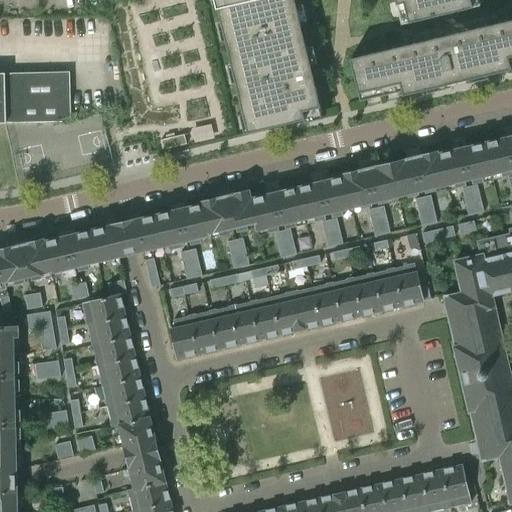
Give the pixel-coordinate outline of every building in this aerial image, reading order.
[(511,0),(204,0),(236,135),(247,132),(247,133),(305,120),(305,119),(402,95),(403,96),(427,90),(427,89),(444,85),(445,86),(469,80),(469,79),(487,75),(487,76),(511,70),(511,69),(511,0)] [(69,72),(0,73),(0,123),(6,123),(71,122),(69,72)] [(185,131),(161,137),(164,147),(187,141),(185,131)] [(510,170),(511,169),(511,161),(506,137),(483,143),(491,174),(501,172),(502,176),(511,174),(510,170)] [(481,177),(491,174),(483,143),(460,149),(467,180),(472,179),(473,183),(482,181),(481,177)] [(460,149),(438,154),(437,154),(444,185),(455,183),(456,187),(464,185),(463,181),(467,180),(460,149)] [(444,186),(444,185),(437,154),(438,154),(437,152),(413,158),(420,189),(425,188),(426,192),(434,190),(434,186),(443,184),(444,186)] [(413,158),(391,163),(398,194),(407,192),(408,196),(417,194),(416,190),(420,189),(413,158)] [(391,163),(366,169),(374,200),(378,199),(379,203),(387,201),(387,197),(398,194),(391,163)] [(366,169),(342,174),(343,176),(350,208),(352,208),(351,206),(361,203),(362,207),(370,205),(369,201),(374,200),(366,169)] [(343,176),(320,182),(328,213),(332,212),(332,216),(341,214),(341,210),(350,208),(343,176)] [(320,182),(297,187),(304,219),(314,217),(315,220),(324,218),(323,214),(328,213),(320,182)] [(476,213),(483,212),(477,185),(469,186),(476,213)] [(476,213),(469,186),(462,188),(468,215),(476,213)] [(297,187),(274,193),(280,225),(285,224),(286,228),(295,225),(294,221),(304,219),(297,187)] [(249,190),(225,196),(232,228),(236,227),(237,231),(246,229),(245,225),(255,223),(257,230),(258,230),(251,198),(250,198),(249,190)] [(274,193),(251,198),(258,230),(268,228),(268,232),(277,229),(276,226),(280,225),(274,193)] [(429,224),(436,222),(430,195),(422,197),(429,224)] [(225,196),(202,202),(209,235),(210,235),(209,233),(219,231),(220,235),(229,233),(228,229),(232,228),(225,196)] [(429,224),(422,197),(415,199),(421,226),(429,224)] [(202,204),(179,209),(186,241),(190,240),(191,244),(200,242),(199,238),(209,235),(202,202),(201,202),(202,204)] [(382,235),(390,233),(383,206),(376,208),(382,235)] [(382,235),(376,208),(368,210),(374,237),(382,235)] [(179,209),(155,215),(162,246),(173,244),(174,248),(182,246),(181,242),(186,241),(179,209)] [(129,221),(122,223),(130,254),(136,253),(137,252),(142,251),(144,258),(152,256),(150,249),(162,246),(155,215),(138,219),(129,221)] [(335,245),(342,244),(336,218),(329,220),(335,245)] [(335,245),(329,220),(321,222),(327,247),(335,245)] [(465,223),(468,232),(475,231),(473,221),(465,223)] [(107,227),(90,231),(97,262),(110,259),(112,266),(120,264),(118,257),(123,256),(124,256),(130,254),(122,223),(117,224),(115,225),(107,227)] [(460,234),(468,232),(465,223),(458,225),(460,234)] [(444,228),(447,237),(454,236),(452,226),(444,228)] [(439,239),(447,237),(444,228),(437,229),(439,239)] [(478,242),(480,255),(481,255),(490,296),(491,295),(511,290),(511,228),(509,230),(510,234),(478,242)] [(287,256),(296,254),(290,229),(282,231),(287,256)] [(432,241),(439,239),(437,229),(429,231),(432,241)] [(90,231),(66,236),(73,268),(79,266),(79,270),(88,268),(87,264),(97,262),(90,231)] [(287,256),(282,231),(274,233),(280,258),(287,256)] [(424,243),(432,241),(429,231),(422,233),(424,243)] [(417,247),(414,234),(406,235),(409,249),(417,247)] [(43,240),(50,273),(61,270),(62,275),(71,272),(70,268),(73,268),(66,236),(44,242),(43,240)] [(241,267),(249,265),(242,238),(235,240),(241,267)] [(43,240),(20,245),(28,276),(31,275),(32,280),(41,278),(40,273),(49,271),(50,273),(43,240)] [(241,267),(235,240),(227,242),(233,269),(241,267)] [(387,240),(373,243),(375,251),(389,248),(387,240)] [(20,245),(0,249),(0,264),(4,282),(14,280),(15,284),(24,282),(23,277),(28,276),(20,245)] [(361,254),(359,246),(346,249),(348,257),(361,254)] [(194,277),(201,276),(195,249),(188,250),(194,277)] [(348,257),(346,249),(332,252),(334,260),(348,257)] [(194,277),(188,250),(180,252),(186,279),(194,277)] [(320,263),(318,255),(306,258),(307,266),(320,263)] [(494,307),(491,295),(490,296),(481,255),(480,255),(454,261),(461,293),(443,297),(448,318),(452,332),(497,322),(494,307)] [(150,288),(160,285),(153,258),(144,260),(150,288)] [(307,266),(306,258),(291,262),(293,270),(307,266)] [(394,268),(393,268),(402,306),(424,301),(419,284),(418,284),(416,272),(414,263),(407,265),(407,266),(394,269),(394,268)] [(0,299),(0,300),(3,312),(11,311),(6,288),(4,282),(0,264),(0,299)] [(279,273),(277,265),(265,267),(267,276),(279,273)] [(267,276),(265,267),(250,271),(252,279),(267,276)] [(374,273),(383,311),(402,306),(393,268),(386,269),(387,270),(374,273)] [(362,316),(383,311),(374,273),(373,273),(366,274),(366,275),(353,278),(355,286),(362,316)] [(238,282),(236,274),(224,277),(225,285),(238,282)] [(225,285),(224,277),(209,280),(211,288),(225,285)] [(342,320),(362,316),(355,286),(353,278),(353,277),(346,279),(346,280),(333,283),(333,284),(342,320)] [(107,283),(110,297),(127,293),(123,280),(107,283)] [(81,298),(89,296),(85,282),(77,284),(81,298)] [(321,325),(342,320),(333,284),(333,283),(333,282),(325,284),(326,285),(312,288),(321,325)] [(428,282),(419,284),(424,301),(432,300),(428,282)] [(197,292),(196,283),(184,286),(186,294),(197,292)] [(81,298),(77,284),(70,286),(73,300),(81,298)] [(186,294),(184,286),(169,289),(170,297),(186,294)] [(301,330),(321,325),(312,288),(298,291),(297,290),(292,291),(301,330)] [(281,334),(301,330),(292,291),(285,293),(285,294),(272,297),(281,334)] [(35,308),(42,307),(40,293),(32,294),(35,308)] [(90,302),(82,304),(86,318),(85,318),(86,324),(125,315),(120,295),(127,294),(127,293),(110,297),(90,302)] [(35,308),(32,294),(24,295),(27,309),(35,308)] [(261,339),(281,334),(272,297),(257,300),(251,301),(261,339)] [(239,344),(261,339),(251,301),(250,301),(250,302),(236,305),(236,304),(230,306),(239,344)] [(220,349),(239,344),(230,306),(229,306),(229,307),(216,310),(216,309),(211,310),(220,349)] [(191,315),(200,353),(220,349),(211,310),(209,311),(209,312),(195,315),(195,314),(191,315)] [(50,311),(27,315),(29,329),(38,327),(42,350),(56,348),(50,311)] [(130,336),(125,315),(86,324),(86,326),(87,325),(91,339),(90,339),(91,345),(130,336)] [(176,359),(200,353),(191,315),(188,316),(173,320),(175,328),(170,329),(176,359)] [(64,316),(56,318),(59,331),(67,329),(64,316)] [(508,368),(497,322),(452,332),(455,346),(453,347),(461,379),(508,368)] [(0,327),(0,351),(13,351),(13,336),(18,336),(17,327),(0,327)] [(69,344),(67,329),(59,331),(61,345),(69,344)] [(96,365),(134,356),(130,336),(91,345),(91,346),(92,346),(96,359),(94,359),(96,365)] [(13,351),(0,351),(0,375),(14,375),(14,372),(18,372),(18,363),(13,363),(13,351)] [(139,376),(134,356),(96,365),(96,366),(97,366),(101,380),(99,380),(101,386),(139,376)] [(71,359),(63,360),(65,373),(74,371),(71,359)] [(31,364),(32,372),(59,369),(58,361),(31,364)] [(511,415),(511,385),(508,368),(461,379),(468,412),(470,411),(473,425),(511,415)] [(59,369),(32,372),(33,380),(60,376),(59,369)] [(76,386),(74,371),(65,373),(68,387),(76,386)] [(14,375),(0,375),(0,399),(14,400),(14,390),(19,390),(18,381),(14,381),(14,375)] [(106,406),(144,397),(139,376),(101,386),(101,387),(102,387),(105,400),(104,400),(106,406)] [(149,417),(144,397),(106,406),(106,407),(107,407),(110,420),(109,420),(111,427),(149,417)] [(14,400),(0,399),(0,423),(15,423),(15,420),(19,420),(19,411),(14,411),(14,400)] [(78,399),(70,401),(72,414),(80,412),(78,399)] [(67,418),(66,410),(38,415),(40,423),(67,418)] [(83,427),(80,412),(72,414),(74,428),(83,427)] [(511,415),(473,425),(478,446),(481,461),(499,457),(510,504),(511,503),(511,415)] [(123,445),(123,446),(126,457),(157,450),(149,417),(111,427),(111,428),(118,426),(121,437),(113,439),(115,447),(123,445)] [(41,430),(68,426),(67,418),(40,423),(41,430)] [(15,423),(0,423),(0,447),(12,447),(15,447),(15,438),(20,438),(19,429),(15,429),(15,423)] [(91,436),(76,440),(80,454),(95,450),(91,436)] [(58,459),(73,455),(70,441),(54,445),(58,459)] [(0,482),(14,482),(14,476),(14,473),(14,470),(22,469),(22,461),(14,461),(13,448),(15,448),(15,447),(12,447),(0,447),(0,482)] [(165,481),(157,450),(126,457),(129,469),(121,471),(123,480),(131,478),(133,488),(165,481)] [(440,470),(449,508),(450,508),(450,507),(463,504),(463,505),(470,503),(467,488),(461,465),(440,470)] [(428,511),(433,511),(449,508),(440,470),(420,475),(428,511)] [(428,511),(420,475),(399,480),(406,511),(428,511)] [(92,480),(95,494),(103,492),(100,478),(92,480)] [(406,511),(399,480),(379,484),(385,511),(406,511)] [(165,481),(133,488),(133,489),(126,491),(128,498),(129,497),(132,511),(139,509),(170,502),(165,481)] [(14,482),(0,482),(0,511),(14,511),(15,503),(23,503),(22,494),(14,494),(14,492),(14,488),(14,482)] [(385,511),(379,484),(358,489),(363,511),(385,511)] [(55,502),(64,501),(62,487),(54,488),(55,502)] [(363,511),(358,489),(340,494),(343,511),(363,511)] [(343,511),(340,494),(318,498),(321,511),(343,511)] [(321,511),(318,498),(297,503),(298,511),(321,511)] [(172,511),(170,502),(139,509),(132,511),(131,511),(172,511)] [(108,511),(106,503),(98,505),(99,511),(108,511)] [(298,511),(297,503),(277,508),(277,511),(298,511)]
